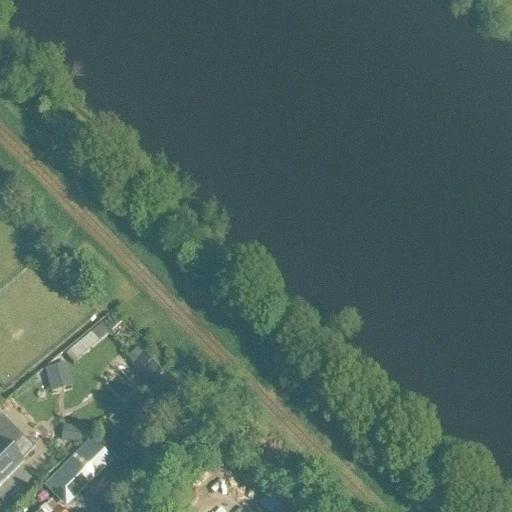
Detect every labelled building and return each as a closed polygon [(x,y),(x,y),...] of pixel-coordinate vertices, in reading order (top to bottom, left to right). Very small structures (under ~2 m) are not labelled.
[(143,356),(130,369),(145,385),(159,372),(143,356)] [(65,369),(44,374),(50,398),(71,392),(65,369)] [(21,437),(1,417),(0,418),(0,485),(22,463),(8,450),(21,437)] [(63,429),(61,443),(80,446),(82,432),(63,429)] [(57,511),(49,503),(40,511),(57,511)]
